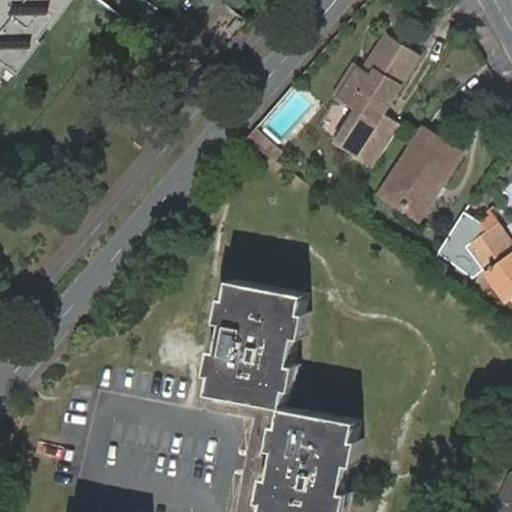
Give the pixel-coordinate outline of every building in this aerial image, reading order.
[(0,0),(0,86),(63,0),(0,0)] [(362,154),(377,164),(404,123),(388,113),(422,57),(389,34),(366,69),(358,64),(339,95),(357,107),(382,122),(362,154)] [(362,154),(382,122),(357,107),(336,141),(357,155),(375,167),(377,164),(362,154)] [(466,153),(428,128),(385,194),(423,219),(466,153)] [(276,158),(282,150),(257,132),(250,139),(276,158)] [(287,153),(282,150),(276,158),(281,161),(287,153)] [(511,249),(497,228),(501,225),(495,216),(486,223),(492,232),(472,246),(510,300),(511,298),(511,249)] [(511,239),(501,225),(497,228),(511,249),(511,239)] [(216,391),(290,405),(311,292),(236,279),(216,391)] [(290,405),(269,511),(344,511),(362,419),(290,405)]
